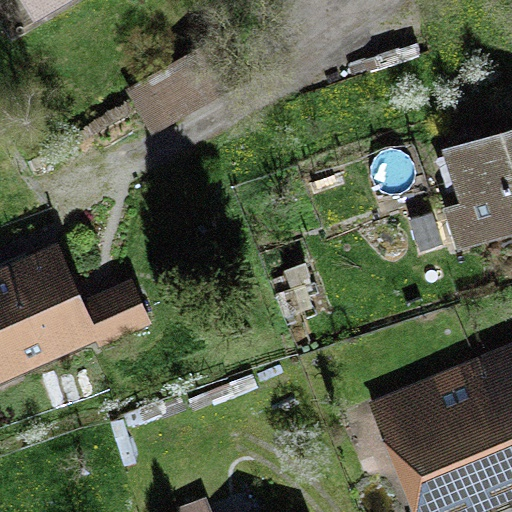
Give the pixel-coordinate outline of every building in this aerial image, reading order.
[(511,132),(457,149),(482,231),(511,221),(511,132)] [(0,369),(82,335),(49,258),(0,279),(0,369)] [(130,284),(83,305),(98,338),(145,317),(130,284)] [(511,355),(481,369),(511,442),(511,355)] [(392,511),(413,511),(511,470),(511,442),(481,369),(476,358),(391,394),(392,396),(351,414),(392,511)]
